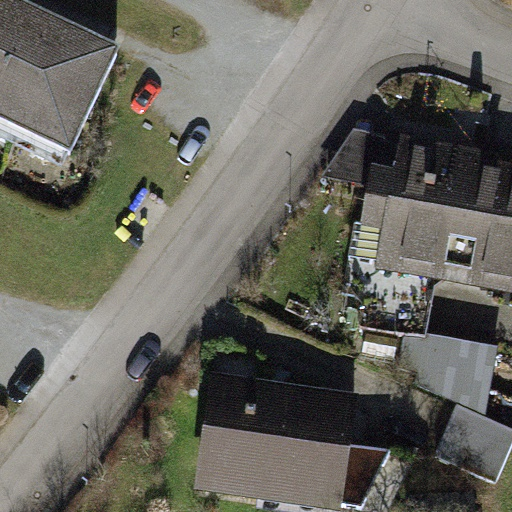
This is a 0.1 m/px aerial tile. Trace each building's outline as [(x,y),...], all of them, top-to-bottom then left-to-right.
[(106,66),(0,18),(0,134),(63,163),(106,66)] [(511,189),(386,166),(365,277),(511,304),(511,189)] [(342,511),(355,426),(216,405),(202,497),(308,511),(342,511)] [(511,470),(511,436),(458,421),(446,463),(509,481),(511,470)] [(390,455),(362,455),(361,507),(389,507),(390,455)]
